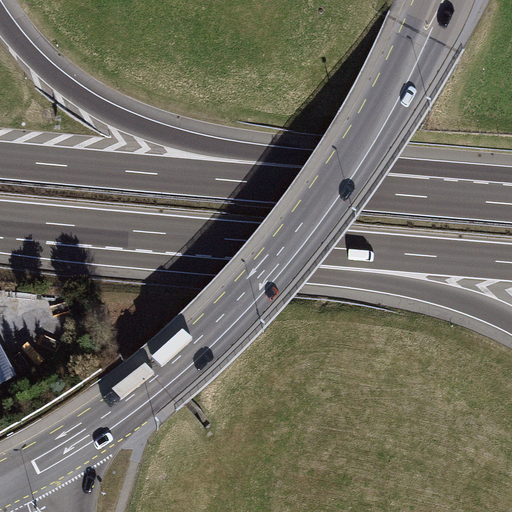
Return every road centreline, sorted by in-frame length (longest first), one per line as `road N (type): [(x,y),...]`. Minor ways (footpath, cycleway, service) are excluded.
road 1 (secondary): [(422,42),(339,186),(253,293),(133,404),(47,460)]
road 2 (motorway): [(511,176),(237,151),(152,130),(77,94),(42,66),(0,13)]
road 3 (motorway): [(511,202),(0,159)]
road 4 (motorway): [(207,238),(444,296),(511,323)]
road 5 (motorway): [(207,238),(511,263)]
road 6 (motorway): [(0,220),(207,238)]
